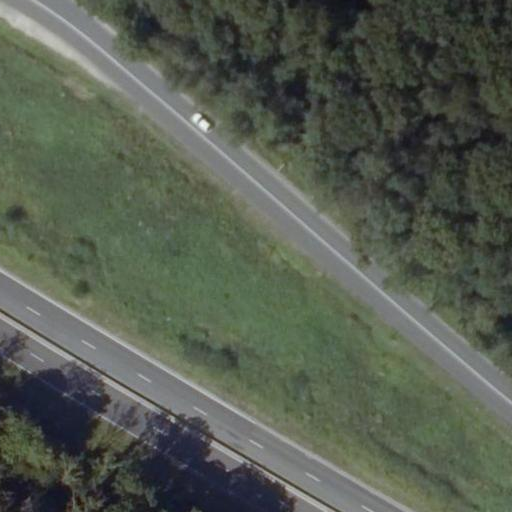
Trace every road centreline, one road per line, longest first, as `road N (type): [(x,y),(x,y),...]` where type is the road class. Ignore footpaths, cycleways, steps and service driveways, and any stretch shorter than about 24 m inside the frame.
road 1 (secondary): [(511,402),(37,0)]
road 2 (trunk): [(362,511),(0,294)]
road 3 (trunk): [(0,339),(288,511)]
